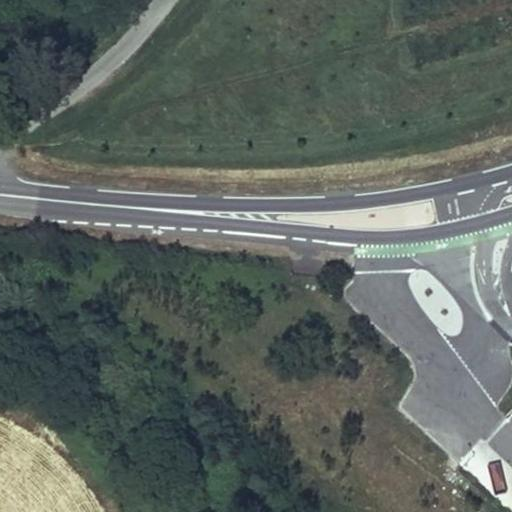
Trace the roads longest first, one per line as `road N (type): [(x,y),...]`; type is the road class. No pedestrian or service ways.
road 1 (tertiary): [(96,204),(378,238),(447,232),(511,213)]
road 2 (tertiary): [(511,172),(357,201),(96,204)]
